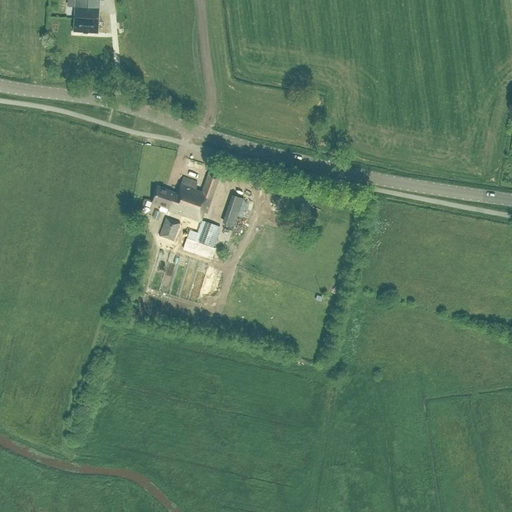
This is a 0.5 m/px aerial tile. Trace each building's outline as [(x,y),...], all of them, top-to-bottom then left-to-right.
[(74,0),(74,6),(72,31),(97,32),(98,32),(98,13),(99,0),(74,0)] [(157,188),(151,204),(167,209),(167,211),(167,212),(170,213),(199,223),(204,213),(206,213),(218,178),(208,174),(201,191),(195,189),(196,181),(183,176),(176,194),(157,188)] [(216,215),(222,198),(215,195),(208,212),(216,215)] [(233,195),(223,224),(234,227),(243,199),(233,195)] [(180,223),(168,219),(165,218),(159,236),(173,242),(180,223)] [(216,249),(212,247),(218,227),(205,223),(202,222),(197,237),(187,235),(183,246),(213,256),(216,249)]
